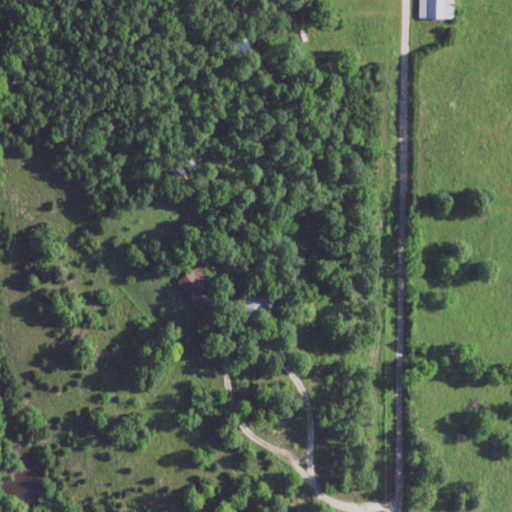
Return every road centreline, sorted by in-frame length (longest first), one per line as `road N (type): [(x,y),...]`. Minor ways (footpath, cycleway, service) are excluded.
road 1 (residential): [(411,0),(404,511)]
road 2 (residential): [(317,459),(318,492),(247,433),(235,410),(231,362),(260,350),(281,359),(307,397),(317,459)]
